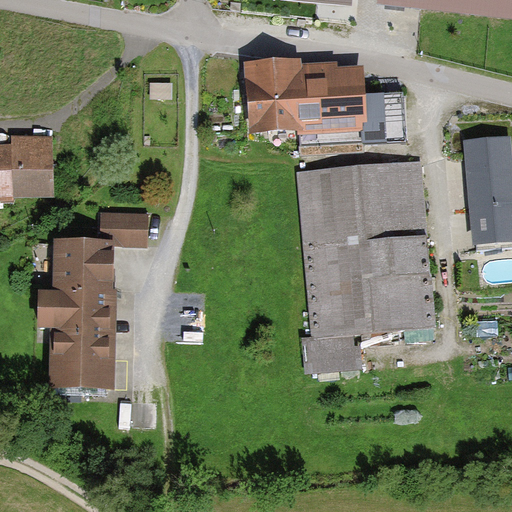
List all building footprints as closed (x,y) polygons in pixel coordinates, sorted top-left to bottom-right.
[(511,20),(511,0),(378,0),(378,5),(511,20)] [(412,147),(408,98),(370,101),(367,69),(335,72),(335,64),(249,71),(254,142),(303,139),(304,155),(412,147)] [(177,87),(151,86),(151,105),(176,105),(177,87)] [(64,137),(11,138),(11,150),(0,150),(0,222),(2,223),(2,208),(64,207),(64,137)] [(511,247),(511,142),(465,146),(474,250),(511,247)] [(423,164),(298,179),(318,342),(303,344),(307,378),(365,371),(361,342),(444,332),(423,164)] [(150,252),(151,219),(103,217),(102,247),(60,246),(57,399),(116,401),(120,252),(150,252)]
